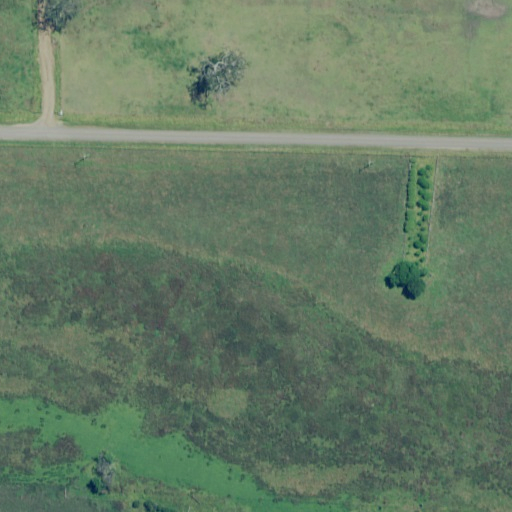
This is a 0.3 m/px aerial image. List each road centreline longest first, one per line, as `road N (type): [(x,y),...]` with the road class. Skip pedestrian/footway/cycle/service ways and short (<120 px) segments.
road 1 (unclassified): [(0,123),(511,137)]
road 2 (track): [(47,125),(45,0)]
